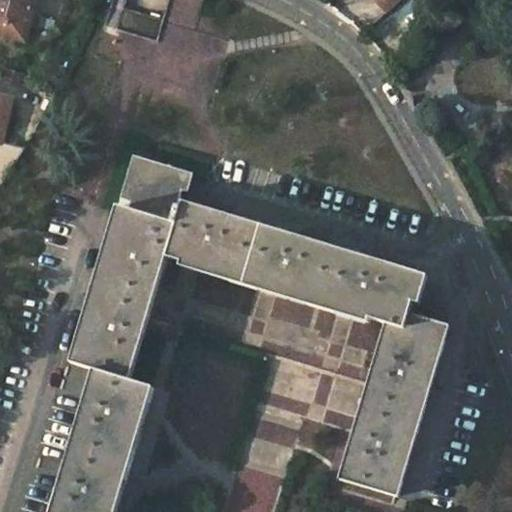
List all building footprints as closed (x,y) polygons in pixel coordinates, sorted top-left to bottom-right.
[(0,0),(0,34),(25,42),(37,0),(0,0)] [(199,0),(165,0),(160,18),(191,28),(199,0)] [(0,96),(0,141),(11,99),(0,96)] [(137,158),(126,192),(176,206),(181,191),(186,192),(191,174),(137,158)] [(100,279),(155,294),(166,258),(182,207),(176,206),(126,192),(100,279)] [(166,258),(244,282),(260,227),(183,203),(182,207),(166,258)] [(323,306),(340,251),(260,227),(244,282),(323,306)] [(420,275),(340,251),(323,306),(384,325),(389,308),(408,314),(420,275)] [(100,279),(75,365),(94,371),(129,381),(147,320),(155,294),(100,279)] [(419,411),(444,325),(408,314),(389,308),(384,325),(363,394),(419,411)] [(129,381),(94,371),(71,449),(123,464),(147,386),(129,381)] [(419,411),(363,394),(352,434),(338,480),(393,497),(419,411)] [(71,449),(52,511),(109,511),(123,464),(71,449)]
